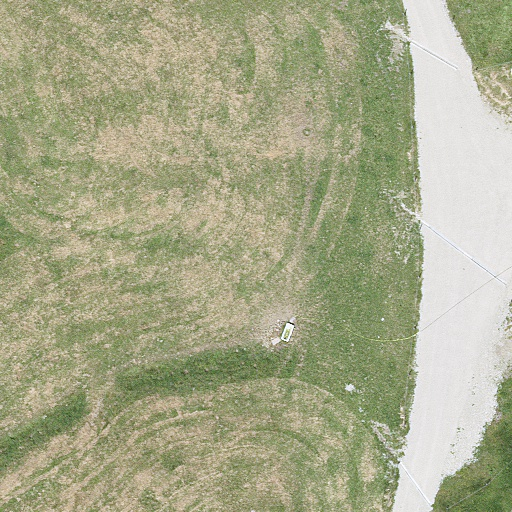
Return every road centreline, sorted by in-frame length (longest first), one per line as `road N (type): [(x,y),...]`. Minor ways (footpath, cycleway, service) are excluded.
road 1 (track): [(401,511),(421,449),(471,190)]
road 2 (track): [(471,190),(412,0)]
